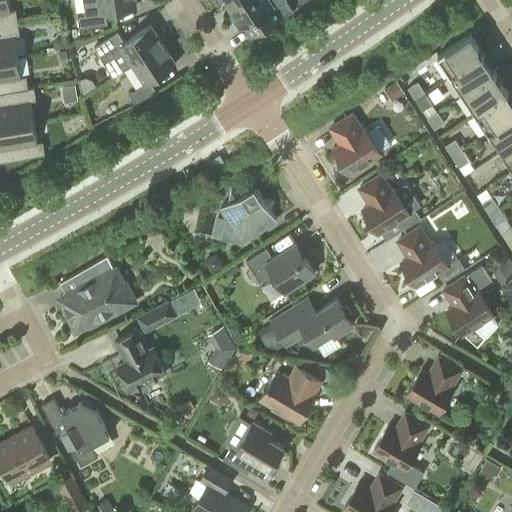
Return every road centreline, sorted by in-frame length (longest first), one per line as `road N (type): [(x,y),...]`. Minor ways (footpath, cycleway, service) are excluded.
road 1 (residential): [(289,511),(402,319),(371,288),(253,101)]
road 2 (tertiary): [(0,249),(253,101)]
road 3 (tertiary): [(253,101),(404,0)]
road 4 (residential): [(253,101),(186,0)]
